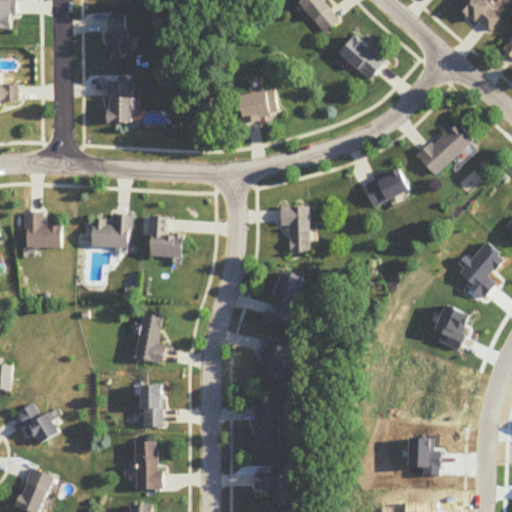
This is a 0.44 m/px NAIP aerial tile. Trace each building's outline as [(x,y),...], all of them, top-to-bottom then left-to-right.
[(325,34),(342,22),(326,0),(304,0),(302,2),(325,34)] [(491,34),(505,19),(485,0),(468,0),(463,7),(491,34)] [(112,17),(112,59),(133,59),(133,17),(112,17)] [(370,81),(387,65),(359,36),(342,53),(370,81)] [(134,125),(134,83),(109,83),(109,125),(134,125)] [(0,107),(21,107),(20,86),(0,86),(0,107)] [(246,123),(281,117),(276,91),(241,97),(246,123)] [(439,178),(476,142),(458,123),(421,159),(439,178)] [(413,192),(403,170),(366,187),(376,209),(413,192)] [(312,207),(283,207),(283,227),(292,227),(292,253),(312,253),(312,207)] [(27,215),(28,250),(64,249),(64,227),(45,227),(45,214),(27,215)] [(95,248),(134,248),(134,216),(115,215),(115,222),(95,222),(95,248)] [(187,234),(172,234),(172,218),(153,218),(153,258),(187,258),(187,234)] [(275,322),(297,326),(306,278),(284,273),(275,322)] [(164,319),(144,316),(138,361),(166,364),(168,347),(161,346),(164,319)] [(264,375),(286,379),(292,344),(271,340),(264,375)] [(14,366),(0,365),(0,391),(13,392),(14,366)] [(165,428),(165,387),(144,387),(144,428),(165,428)] [(21,415),(41,448),(62,435),(42,402),(21,415)] [(281,408),(255,408),(255,449),(281,449),(281,408)] [(137,491),(166,491),(166,472),(160,472),(160,444),(137,444),(137,491)] [(29,511),(45,511),(58,479),(35,470),(20,508),(29,511)] [(256,492),(271,492),(271,507),(293,507),(293,474),(256,474),(256,492)]
